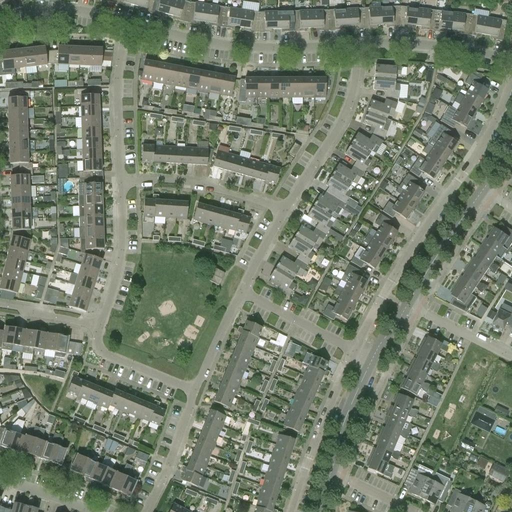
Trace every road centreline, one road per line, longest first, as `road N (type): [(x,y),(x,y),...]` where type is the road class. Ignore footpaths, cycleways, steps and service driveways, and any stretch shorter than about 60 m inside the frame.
road 1 (residential): [(350,351),(494,122),(511,74)]
road 2 (residential): [(360,44),(227,47),(127,27)]
road 3 (residential): [(283,213),(342,117),(360,44)]
road 4 (residential): [(291,511),(350,351)]
road 5 (residential): [(283,213),(181,182),(120,183)]
road 6 (residential): [(120,183),(117,65),(127,27)]
road 7 (residential): [(511,60),(437,46),(360,44)]
road 8 (residential): [(99,325),(119,258),(120,183)]
road 9 (residential): [(408,305),(480,193)]
road 10 (residential): [(196,394),(99,349),(99,325)]
road 11 (residential): [(127,27),(58,14),(0,28)]
road 12 (residential): [(148,511),(196,394)]
road 13 (residential): [(350,351),(242,292)]
